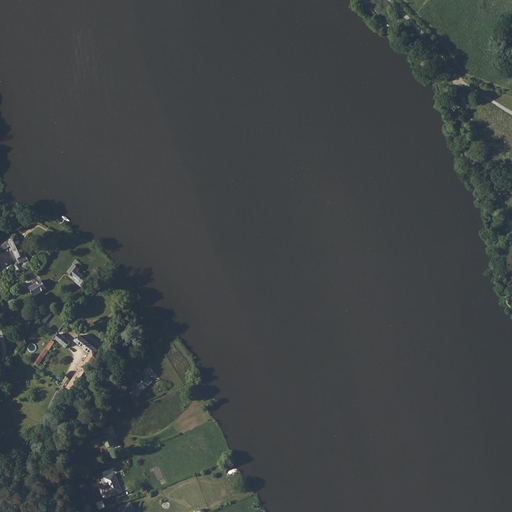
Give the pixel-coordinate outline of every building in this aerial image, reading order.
[(8,239),(0,242),(0,251),(11,246),(14,252),(11,253),(14,259),(17,258),(19,263),(28,259),(17,235),(16,234),(15,235),(12,235),(11,236),(10,237),(8,238),(8,239)] [(15,267),(20,273),(22,271),(25,268),(22,266),(21,267),(18,264),(15,267)] [(80,270),(74,265),(67,272),(76,280),(75,282),(81,287),(87,279),(78,272),(80,270)] [(16,279),(18,280),(19,279),(20,278),(24,274),(22,271),(20,273),(18,275),(18,276),(17,276),(16,277),(16,278),(16,279)] [(47,289),(41,280),(28,288),(34,297),(47,289)] [(46,323),(53,312),(50,310),(43,321),(46,323)] [(59,334),(55,339),(66,348),(70,343),(59,334)] [(79,335),(74,341),(90,354),(84,361),(85,362),(78,372),(78,371),(73,377),(74,378),(73,378),(78,382),(90,366),(92,363),(96,358),(94,356),(98,351),(79,335)] [(126,344),(122,351),(121,354),(128,357),(134,345),(127,342),(126,344)] [(40,356),(35,364),(38,366),(43,358),(40,356)] [(139,377),(127,386),(136,397),(147,387),(147,386),(152,382),(146,374),(144,376),(142,374),(143,373),(142,372),(138,375),(139,377)] [(98,431),(100,435),(89,439),(93,449),(101,446),(99,442),(103,440),(104,444),(105,443),(107,449),(115,446),(107,427),(98,431)] [(113,467),(103,472),(104,476),(115,471),(113,467)] [(122,491),(114,474),(104,478),(107,485),(100,488),(104,499),(122,491)] [(134,511),(130,503),(118,508),(119,511),(134,511)]
